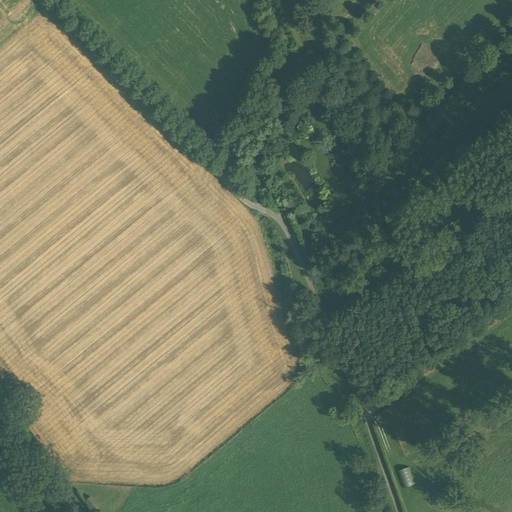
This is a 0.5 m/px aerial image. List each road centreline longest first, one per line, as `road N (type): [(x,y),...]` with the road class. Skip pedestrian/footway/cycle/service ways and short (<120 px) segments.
road 1 (track): [(252,206),(274,216),(294,247),(401,511)]
road 2 (track): [(0,397),(84,511)]
